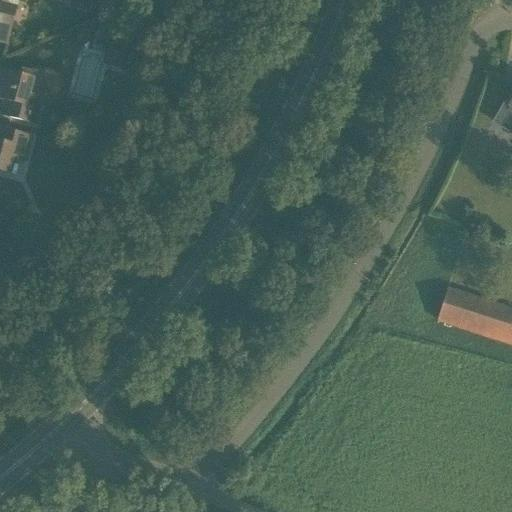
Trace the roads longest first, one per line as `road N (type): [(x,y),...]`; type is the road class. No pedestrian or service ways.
road 1 (unclassified): [(119,459),(195,489),(364,280),(444,127),(480,30),(511,19)]
road 2 (primary): [(71,416),(195,282),(308,99),(348,0)]
